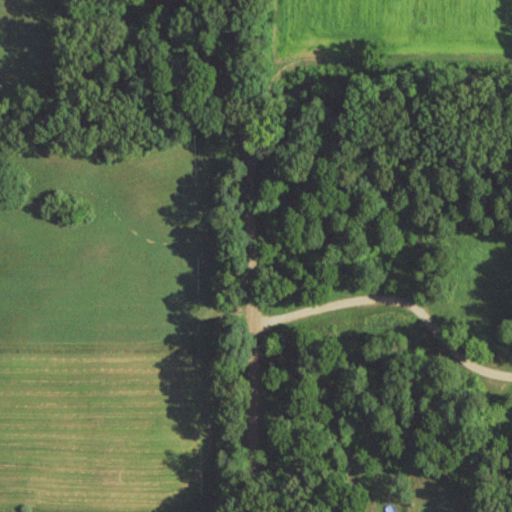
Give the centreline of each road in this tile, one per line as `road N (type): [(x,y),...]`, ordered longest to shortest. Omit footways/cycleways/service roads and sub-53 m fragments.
road 1 (residential): [(251,511),(256,399),(240,0)]
road 2 (residential): [(475,369),(393,300),(361,296),(253,320)]
